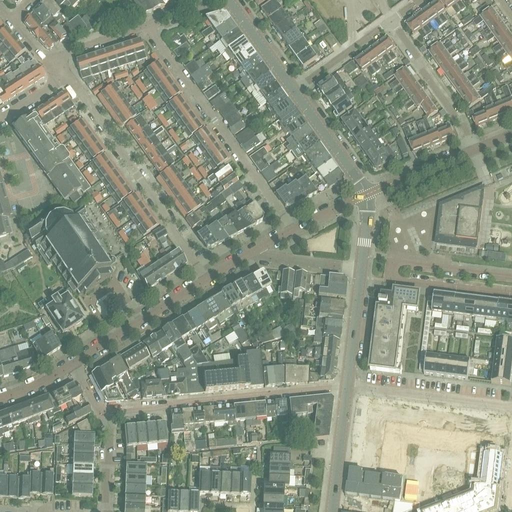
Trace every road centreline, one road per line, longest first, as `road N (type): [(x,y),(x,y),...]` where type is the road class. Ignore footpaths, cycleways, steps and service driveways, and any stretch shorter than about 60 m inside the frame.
road 1 (residential): [(511,277),(390,259),(387,280),(511,294)]
road 2 (residential): [(292,229),(147,26)]
road 3 (residential): [(206,279),(66,73)]
road 4 (residential): [(100,414),(346,387)]
road 5 (residential): [(346,387),(511,406)]
road 6 (residential): [(390,18),(475,149)]
road 7 (residential): [(206,279),(75,363)]
road 8 (tertiary): [(367,195),(291,91)]
road 9 (tertiary): [(331,511),(346,387)]
road 10 (residential): [(291,91),(390,18)]
road 11 (tertiary): [(346,387),(361,267)]
